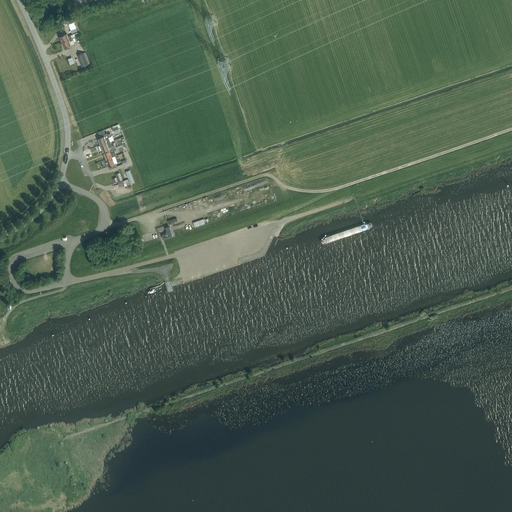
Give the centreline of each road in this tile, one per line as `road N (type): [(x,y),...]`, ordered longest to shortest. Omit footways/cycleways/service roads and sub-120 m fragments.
road 1 (track): [(162,209),(265,174),(296,190),(328,190),(511,128)]
road 2 (track): [(286,220),(511,145)]
road 3 (unclassified): [(58,181),(67,150),(63,109),(18,0)]
road 4 (unclassified): [(71,242),(23,255),(10,270),(26,290),(66,282)]
